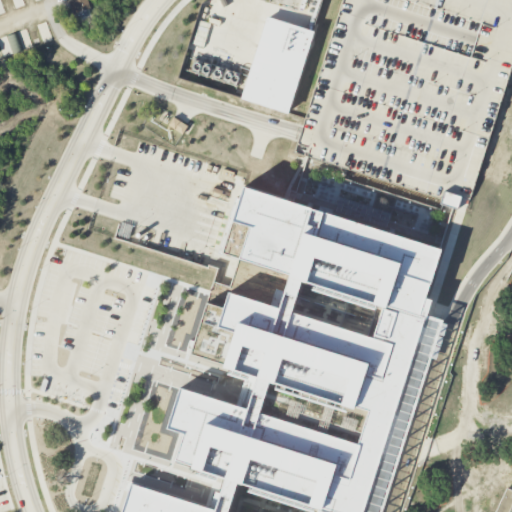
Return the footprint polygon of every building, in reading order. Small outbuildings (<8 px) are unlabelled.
[(11,0),(22,0),(24,5),(14,9),(11,0)] [(69,0),(86,0),(89,8),(73,13),(69,0)] [(341,0),(511,0),(511,59),(469,199),(459,196),(454,208),(439,203),(440,198),(294,151),(299,133),(341,0)] [(266,15),(312,30),(313,30),(287,112),(240,97),(266,15)] [(45,22),(35,25),(42,43),(51,40),(45,22)] [(16,32),(26,29),(32,47),(23,50),(16,32)] [(5,36),(16,32),(23,50),(12,54),(5,36)] [(0,51),(0,37),(5,36),(12,54),(2,57),(0,51)] [(120,511),(127,490),(123,489),(126,480),(209,507),(215,491),(217,492),(222,476),(173,460),(182,431),(165,425),(177,385),(236,404),(246,371),(189,352),(205,300),(220,305),(226,288),(270,303),(275,287),(281,289),(286,270),(221,250),(241,182),(438,245),(422,294),(428,296),(423,314),(422,314),(422,315),(421,315),(359,511),(120,511)] [(511,511),(494,511),(506,488),(511,491),(511,511)]
